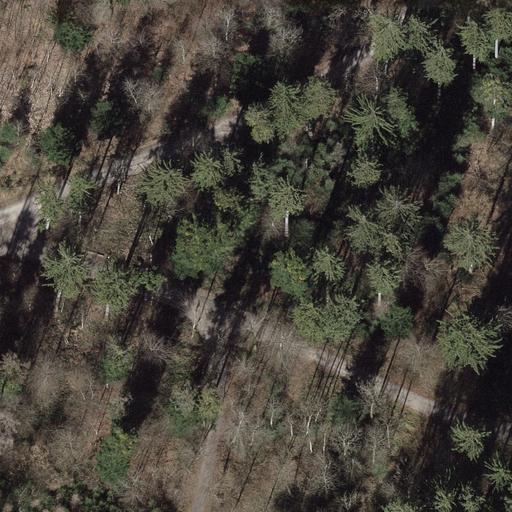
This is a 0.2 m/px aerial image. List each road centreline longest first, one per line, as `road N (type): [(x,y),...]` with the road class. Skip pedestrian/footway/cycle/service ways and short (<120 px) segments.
road 1 (track): [(0,237),(232,317),(364,385),(511,432)]
road 2 (track): [(426,0),(321,80),(0,220)]
road 3 (track): [(232,317),(202,511)]
